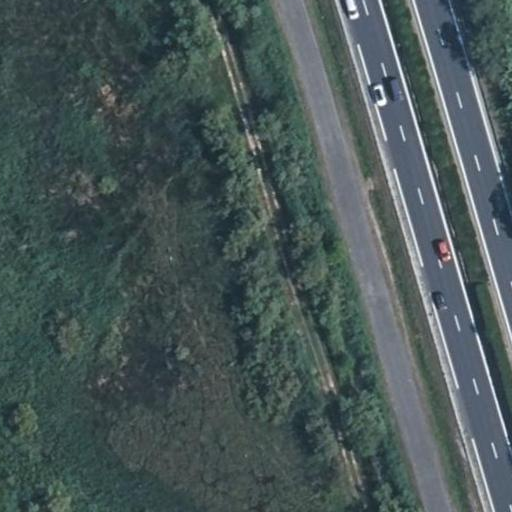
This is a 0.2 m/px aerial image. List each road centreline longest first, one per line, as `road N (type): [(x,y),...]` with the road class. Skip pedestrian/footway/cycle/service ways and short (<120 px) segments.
road 1 (primary): [(352,0),(506,511)]
road 2 (unclassified): [(444,511),(294,0)]
road 3 (primary): [(511,288),(426,0)]
